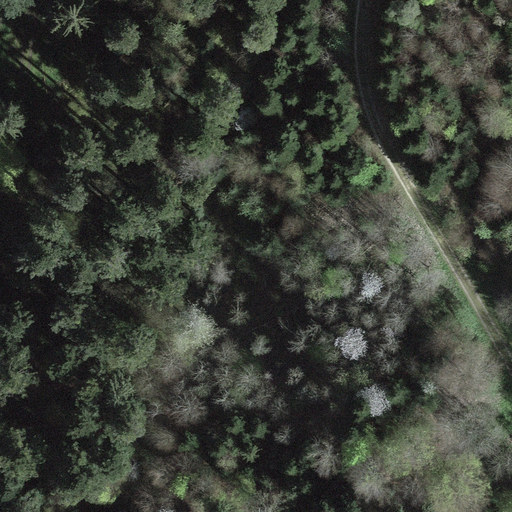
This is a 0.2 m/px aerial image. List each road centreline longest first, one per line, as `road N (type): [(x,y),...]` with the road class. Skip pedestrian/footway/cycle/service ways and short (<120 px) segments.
road 1 (unclassified): [(363,0),(360,92),(369,127),(511,378)]
road 2 (track): [(0,177),(32,0)]
